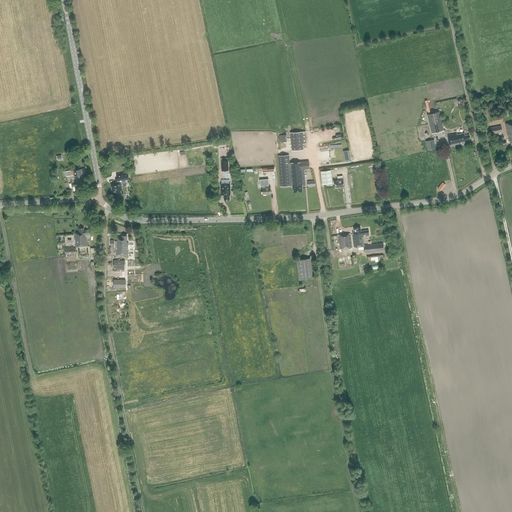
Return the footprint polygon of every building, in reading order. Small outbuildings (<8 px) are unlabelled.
[(427,115),(432,134),(444,131),(439,112),(427,115)] [(502,132),(501,125),(490,128),(491,135),(502,132)] [(303,150),(303,144),(306,144),(305,131),(290,133),(292,151),(303,150)] [(448,135),(448,136),(450,146),(461,144),(462,144),(463,144),(464,143),(464,142),(470,140),(469,134),(465,135),(464,133),(457,135),(456,133),(448,135)] [(427,149),(435,148),(434,139),(426,140),(427,149)] [(280,187),(292,186),(292,188),(293,188),(293,192),(302,192),(302,186),(305,186),(304,169),(309,169),(309,162),(289,163),(289,155),(278,156),(280,187)] [(81,175),(85,174),(83,169),(73,171),(76,185),(78,184),(78,186),(82,185),(82,184),(83,183),(81,175)] [(332,183),(331,170),(321,171),(322,184),(332,183)] [(126,183),(125,180),(129,180),(128,174),(117,175),(117,179),(116,179),(116,182),(111,183),(112,191),(112,192),(116,191),(116,193),(121,193),(121,191),(122,191),(121,184),(126,183)] [(336,188),(344,187),(342,176),(337,177),(337,181),(335,181),(336,188)] [(262,195),(271,194),(270,187),(267,187),(267,185),(267,181),(260,181),(260,185),(262,185),(262,188),(262,195)] [(220,184),(221,195),(224,195),(224,200),(229,200),(229,195),(230,195),(230,184),(220,184)] [(86,235),(90,235),(89,230),(84,230),(84,228),(79,228),(79,233),(74,233),(75,247),(87,246),(86,235)] [(383,243),(363,246),(362,236),(363,235),(363,237),(369,236),(369,231),(360,232),(360,228),(354,228),(354,232),(353,232),(353,235),(354,248),(364,246),(364,253),(376,251),(376,252),(384,251),(383,243)] [(340,250),(352,248),(350,234),(338,235),(340,250)] [(111,240),(110,247),(115,247),(115,246),(116,246),(116,254),(128,254),(128,243),(127,243),(127,236),(122,236),(122,238),(117,238),(117,242),(114,242),(115,240),(111,240)] [(314,278),(312,258),(296,260),(298,280),(314,278)] [(124,269),(124,260),(114,260),(114,269),(124,269)] [(126,280),(114,280),(114,288),(126,288),(126,280)]
